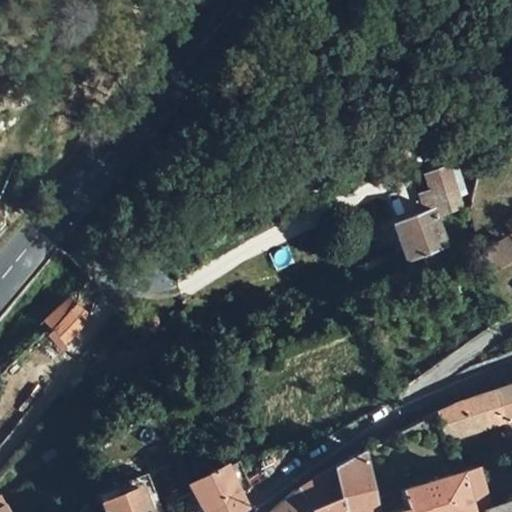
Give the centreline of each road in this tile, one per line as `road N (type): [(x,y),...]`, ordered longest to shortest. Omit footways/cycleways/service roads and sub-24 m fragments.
road 1 (secondary): [(241,0),(0,279)]
road 2 (unclassified): [(257,511),(333,446),(413,401)]
road 3 (residential): [(511,322),(428,378),(413,401)]
